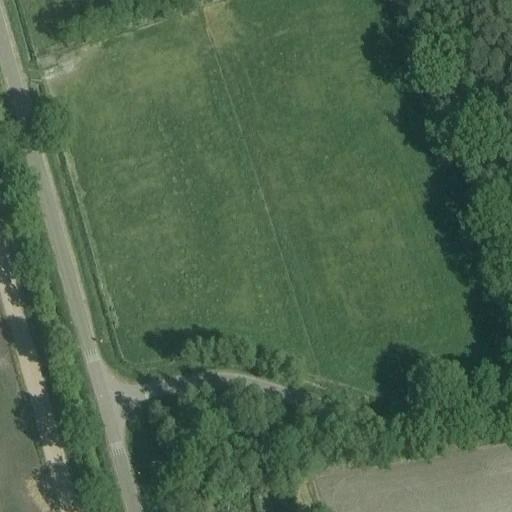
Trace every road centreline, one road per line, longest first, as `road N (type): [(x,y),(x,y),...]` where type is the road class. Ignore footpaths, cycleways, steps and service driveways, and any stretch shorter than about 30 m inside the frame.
road 1 (unclassified): [(106,404),(169,385),(234,379),(379,426),(462,425),(511,414)]
road 2 (unclassified): [(106,404),(0,31)]
